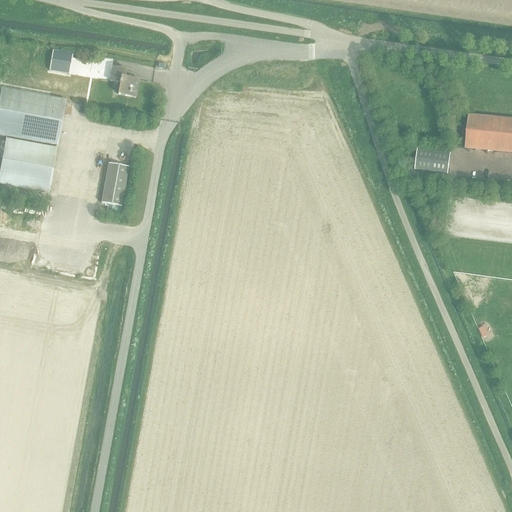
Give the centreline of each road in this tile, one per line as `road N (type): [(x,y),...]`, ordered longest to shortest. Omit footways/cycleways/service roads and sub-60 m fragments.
road 1 (track): [(182,34),(93,511)]
road 2 (unclassified): [(511,469),(394,194),(344,39)]
road 3 (unclassified): [(64,0),(344,39)]
road 4 (unclassified): [(511,62),(344,39)]
road 5 (unclassified): [(182,34),(313,49),(344,39)]
road 6 (unclassified): [(344,39),(212,0)]
road 7 (unclassified): [(182,34),(53,0)]
